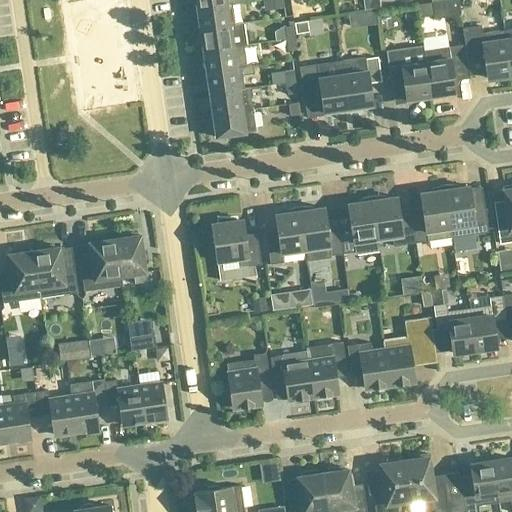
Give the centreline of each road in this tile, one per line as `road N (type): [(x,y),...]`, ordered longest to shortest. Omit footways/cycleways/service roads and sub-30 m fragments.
road 1 (residential): [(164,180),(461,137)]
road 2 (residential): [(200,446),(164,180)]
road 3 (residential): [(200,446),(427,410)]
road 4 (residential): [(46,199),(18,0)]
road 5 (residential): [(164,180),(138,0)]
road 6 (residential): [(0,476),(147,455)]
